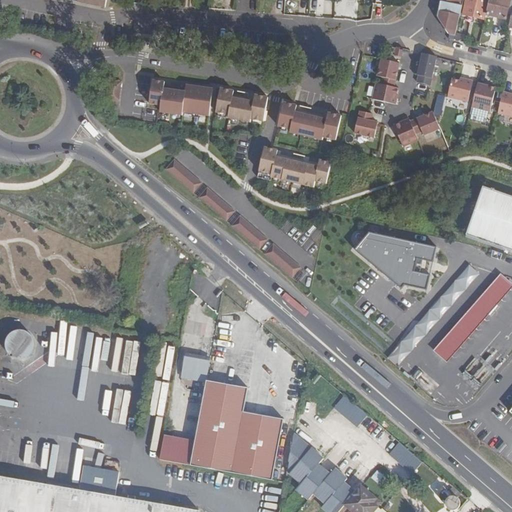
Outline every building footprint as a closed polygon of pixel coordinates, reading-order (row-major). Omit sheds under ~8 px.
[(451,34),(449,39),(454,40),(463,0),(447,0),(454,2),(453,5),(443,3),(438,17),(451,34)] [(484,19),(488,0),(466,0),(463,14),(484,19)] [(490,0),(487,14),(507,19),(511,0),(490,0)] [(401,57),(403,49),(397,47),(396,48),(395,53),(395,55),(401,57)] [(419,75),(418,82),(431,85),(437,56),(423,53),(418,75),(419,75)] [(381,84),(395,87),(400,63),(382,59),(378,76),(383,77),(381,84)] [(453,78),(448,96),(469,101),(474,81),(461,77),(460,80),(453,78)] [(107,99),(120,101),(122,81),(109,80),(107,99)] [(211,116),(215,89),(184,85),(184,87),(170,85),(170,82),(155,80),(152,104),(164,105),(163,112),(184,115),(185,112),(211,116)] [(479,82),(472,106),(491,111),(496,87),(486,85),(486,84),(479,82)] [(396,104),(400,88),(395,87),(381,84),(376,83),(373,99),(386,102),(396,104)] [(239,92),(222,89),(218,112),(231,115),(231,118),(252,122),(253,119),(266,121),(270,96),(252,93),(252,97),(238,95),(239,92)] [(499,112),(511,115),(511,93),(504,92),(499,112)] [(443,113),(447,96),(441,94),(436,112),(443,113)] [(338,139),(344,116),(326,111),(325,115),(301,109),(302,106),(286,102),(281,126),(293,129),(292,132),(324,139),(325,136),(338,139)] [(373,114),(360,111),(355,133),(375,138),(379,123),(372,121),(373,114)] [(441,130),(434,113),(411,121),(414,128),(416,134),(423,132),(424,136),(441,130)] [(410,119),(395,125),(396,130),(402,143),(404,147),(419,141),(416,134),(414,128),(411,121),(410,119)] [(285,151),(268,148),(261,178),(273,180),(274,177),(317,186),(318,180),(329,182),(334,161),(323,159),(322,166),(283,158),(285,151)] [(204,185),(178,162),(169,172),(195,195),(204,185)] [(511,196),(483,187),(466,235),(511,251),(511,196)] [(237,214),(211,191),(202,201),(228,224),(237,214)] [(270,242),(243,218),(234,228),(261,252),(270,242)] [(433,266),(437,251),(371,234),(354,253),(401,292),(404,287),(425,293),(429,279),(427,278),(431,266),(433,266)] [(303,271),(277,248),(268,258),(294,281),(303,271)] [(389,356),(401,366),(482,273),(470,263),(389,356)] [(496,291),(488,300),(498,308),(506,299),(511,291),(511,286),(505,280),(496,291)] [(487,299),(479,308),(480,309),(490,317),(491,318),(499,309),(498,308),(488,300),(487,299)] [(490,317),(480,309),(472,319),(464,329),(473,337),(482,326),(490,317)] [(111,330),(113,320),(103,319),(102,329),(111,330)] [(64,324),(57,363),(87,368),(92,335),(71,331),(72,326),(64,324)] [(20,327),(10,348),(28,357),(39,336),(20,327)] [(95,334),(93,368),(111,369),(113,335),(95,334)] [(183,377),(206,381),(209,362),(187,359),(183,377)] [(248,387),(210,380),(193,464),(272,479),(284,420),(243,412),(248,387)] [(161,383),(160,416),(168,417),(169,383),(161,383)] [(368,416),(344,396),(335,407),(358,427),(368,416)] [(180,417),(182,406),(172,405),(171,415),(180,417)] [(326,457),(295,431),(289,470),(303,482),(298,487),(311,498),(315,493),(327,502),(324,506),(330,511),(338,511),(357,491),(346,481),(349,477),(338,467),(332,473),(321,463),(326,457)] [(386,432),(377,437),(381,444),(389,439),(386,432)] [(160,459),(190,465),(194,440),(165,435),(160,459)] [(423,462),(400,442),(390,453),(413,473),(423,462)] [(213,511),(214,508),(1,472),(0,475),(0,511),(213,511)] [(363,486),(346,505),(354,511),(374,511),(379,507),(383,503),(363,486)] [(464,497),(456,490),(452,495),(450,493),(447,493),(445,492),(443,493),(441,494),(439,496),(438,497),(438,499),(437,500),(438,501),(438,503),(439,503),(442,504),(442,506),(443,508),(444,510),(446,511),(455,511),(456,511),(458,509),(460,506),(460,503),(461,500),(464,497)]
